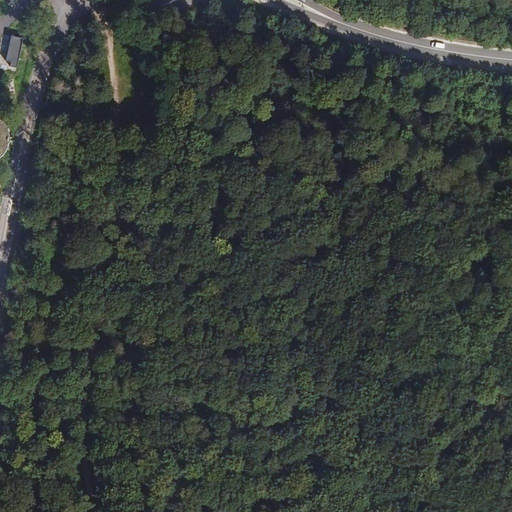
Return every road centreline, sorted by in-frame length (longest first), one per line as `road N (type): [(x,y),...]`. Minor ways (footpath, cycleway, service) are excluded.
road 1 (track): [(511,346),(104,326)]
road 2 (track): [(104,326),(120,190),(119,92),(106,2)]
road 3 (unclassified): [(0,245),(25,111),(41,57),(72,0)]
road 4 (tertiary): [(511,58),(394,39),(287,0)]
road 5 (track): [(104,326),(98,463),(111,511)]
